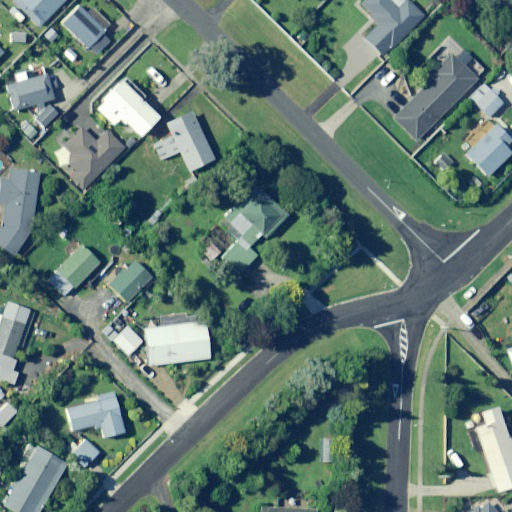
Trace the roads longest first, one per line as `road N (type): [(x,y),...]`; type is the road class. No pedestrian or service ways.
road 1 (residential): [(452,276),(179,0)]
road 2 (residential): [(118,511),(303,335),(399,305)]
road 3 (residential): [(399,305),(404,360),(394,511)]
